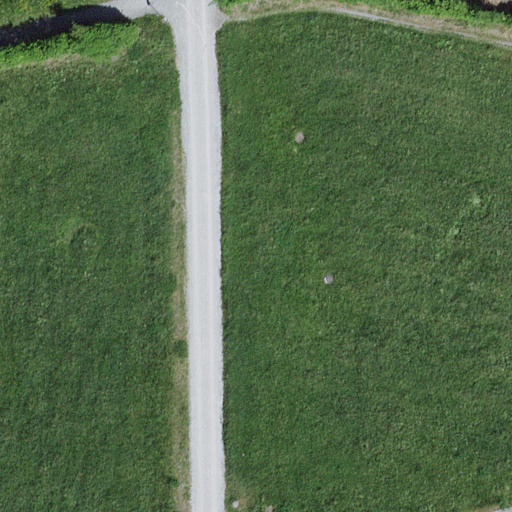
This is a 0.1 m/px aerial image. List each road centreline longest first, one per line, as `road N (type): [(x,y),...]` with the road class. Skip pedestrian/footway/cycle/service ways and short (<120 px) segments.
road 1 (track): [(196,0),(207,123),(211,511)]
road 2 (track): [(0,35),(160,0)]
